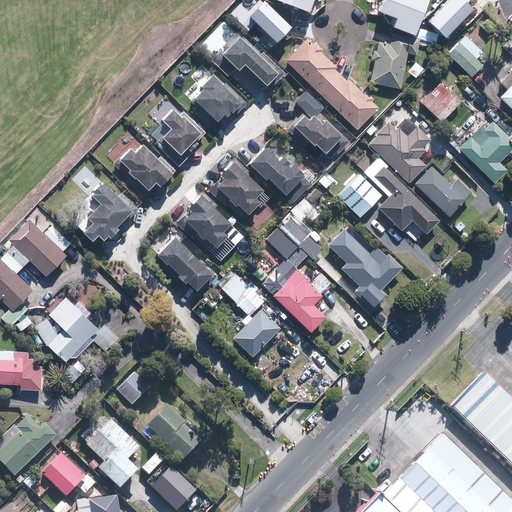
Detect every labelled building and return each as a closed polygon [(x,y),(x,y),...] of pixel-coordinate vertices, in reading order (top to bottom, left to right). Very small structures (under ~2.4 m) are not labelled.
[(395,27),(416,36),(430,0),(385,0),(382,11),(399,18),(395,27)] [(463,0),(450,0),(430,21),(447,38),(474,10),(463,0)] [(256,34),(287,38),(289,21),(283,20),(284,10),(269,8),(269,9),(262,8),(261,17),(258,17),(256,34)] [(478,26),(484,32),(492,24),(486,18),(478,26)] [(223,47),(226,49),(223,52),(221,50),(211,60),(228,76),(237,67),(240,69),(245,64),(266,85),(273,78),(277,82),(286,73),(263,51),(261,54),(237,32),(225,45),(223,47)] [(369,83),(398,89),(405,54),(415,56),(418,40),(391,34),(389,45),(378,43),(376,52),(373,51),(371,61),(373,61),(369,83)] [(447,54),(471,77),(482,65),(476,59),(482,52),(465,35),(447,54)] [(286,61),(356,129),(377,107),(371,101),(373,99),(366,92),(364,94),(348,78),(346,80),(335,69),(337,67),(320,52),(322,49),(316,43),(314,44),(308,38),(286,61)] [(499,47),(507,55),(511,49),(511,44),(506,39),(499,47)] [(248,102),(226,82),(224,84),(212,73),(191,95),(218,120),(225,113),(228,116),(232,112),(236,116),(248,102)] [(502,98),(511,108),(511,73),(502,83),(510,91),(502,98)] [(421,103),(442,123),(463,101),(453,92),(451,94),(441,84),(421,103)] [(322,107),(306,91),(295,102),(312,118),(322,107)] [(175,107),(163,119),(171,127),(163,136),(181,154),(202,132),(184,114),(183,115),(175,107)] [(309,152),(316,145),(333,161),(350,143),(320,115),(316,118),(314,116),(309,121),(303,115),(288,131),(309,152)] [(379,135),(370,145),(410,183),(426,166),(418,158),(425,151),(423,148),(431,140),(417,127),(409,136),(400,128),(397,131),(389,122),(378,134),(379,135)] [(459,149),(494,184),(507,171),(499,163),(511,149),(511,141),(493,122),(486,129),(483,125),(459,149)] [(160,185),(171,174),(175,169),(161,156),(159,158),(143,143),(135,151),(131,147),(121,158),(120,157),(114,163),(129,178),(127,181),(144,197),(154,187),(152,186),(156,181),(160,185)] [(266,179),(268,176),(286,193),(305,174),(287,156),(282,161),(266,146),(259,154),(250,163),(266,179)] [(223,175),(209,190),(226,206),(228,204),(244,219),(261,201),(256,196),(263,189),(247,173),(250,171),(235,157),(220,173),(223,175)] [(411,222),(424,236),(437,222),(385,171),(388,167),(379,157),(362,174),(388,199),(377,210),(400,233),(411,222)] [(418,186),(452,218),(475,194),(461,181),(456,187),(435,168),(418,186)] [(338,197),(360,219),(382,196),(360,175),(338,197)] [(87,216),(94,222),(85,231),(93,240),(99,234),(105,239),(109,234),(110,236),(119,226),(118,226),(130,213),(131,214),(138,207),(122,192),(119,195),(104,181),(92,194),(101,202),(87,216)] [(236,228),(202,195),(190,208),(194,212),(188,218),(186,216),(177,225),(194,241),(201,233),(217,248),(236,228)] [(294,214),(280,229),(299,248),(314,234),(294,214)] [(10,245),(4,252),(20,267),(25,261),(41,276),(61,255),(28,224),(28,225),(24,221),(8,238),(11,241),(9,243),(10,245)] [(42,234),(58,251),(67,243),(50,226),(42,234)] [(299,248),(280,229),(267,242),(286,261),(299,248)] [(355,293),(374,311),(388,296),(382,290),(403,268),(389,255),(387,257),(378,249),(371,256),(345,230),(329,246),(347,263),(342,269),(361,287),(355,293)] [(213,274),(175,238),(159,255),(181,276),(179,277),(186,284),(188,282),(197,291),(213,274)] [(20,267),(4,252),(0,256),(0,260),(14,273),(20,267)] [(0,317),(0,318),(7,325),(24,309),(16,301),(28,290),(0,261),(0,301),(8,309),(0,317)] [(273,296),(309,332),(324,317),(312,305),(321,296),(304,279),(305,278),(296,270),(286,280),(276,269),(261,283),(273,295),(273,296)] [(236,301),(251,315),(266,301),(251,286),(236,301)] [(211,294),(214,298),(219,293),(216,289),(211,294)] [(43,344),(61,361),(93,328),(81,317),(86,312),(75,301),(70,306),(60,297),(44,314),(53,323),(50,327),(41,318),(33,327),(43,344)] [(238,310),(226,299),(217,308),(229,320),(238,310)] [(233,339),(253,357),(281,328),(261,310),(253,318),(249,314),(242,322),(246,325),(233,339)] [(12,325),(18,332),(29,322),(24,316),(12,325)] [(88,338),(102,351),(114,337),(100,324),(88,338)] [(0,357),(0,384),(21,385),(21,390),(41,391),(42,367),(34,367),(35,360),(28,360),(28,354),(14,353),(13,359),(0,357)] [(63,379),(69,385),(73,381),(73,382),(82,373),(81,372),(85,368),(78,361),(75,365),(74,364),(64,374),(67,376),(63,379)] [(327,375),(313,361),(307,367),(322,381),(327,375)] [(114,391),(128,405),(147,387),(132,373),(114,391)] [(511,405),(482,377),(444,417),(511,480),(511,405)] [(149,425),(185,459),(202,441),(184,423),(186,421),(169,404),(149,425)] [(315,411),(306,420),(311,425),(320,416),(315,411)] [(0,448),(0,467),(10,477),(52,436),(40,424),(35,428),(24,416),(12,429),(16,433),(0,448)] [(98,468),(118,488),(137,469),(127,459),(140,446),(112,418),(88,443),(105,460),(98,468)] [(389,511),(511,511),(435,439),(377,500),(389,511)] [(43,479),(61,497),(81,478),(63,460),(43,479)] [(196,490),(171,466),(151,486),(176,510),(196,490)] [(38,482),(30,473),(22,481),(30,489),(38,482)] [(97,482),(88,474),(77,485),(85,493),(97,482)] [(145,502),(132,488),(125,495),(138,509),(145,502)] [(89,500),(91,511),(119,511),(116,495),(89,500)] [(63,500),(54,510),(56,511),(67,511),(71,508),(63,500)] [(389,511),(377,500),(365,511),(389,511)] [(19,511),(11,502),(0,511),(19,511)]
